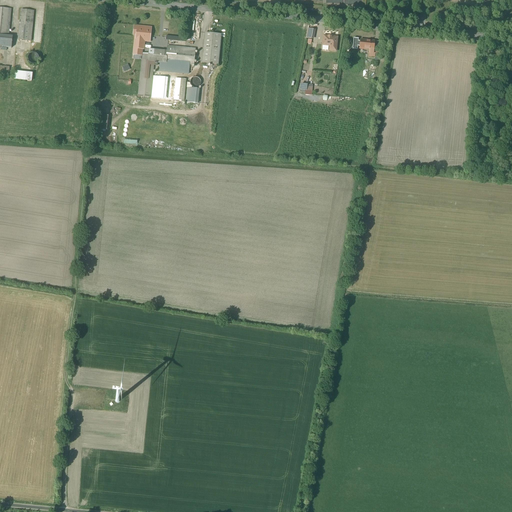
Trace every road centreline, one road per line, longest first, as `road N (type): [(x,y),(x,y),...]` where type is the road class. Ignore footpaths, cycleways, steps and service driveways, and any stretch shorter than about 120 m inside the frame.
road 1 (track): [(62,510),(71,392),(65,372),(99,0)]
road 2 (tertiary): [(115,0),(511,38)]
road 3 (track): [(511,53),(496,52),(491,61),(480,146),(490,172),(511,171)]
